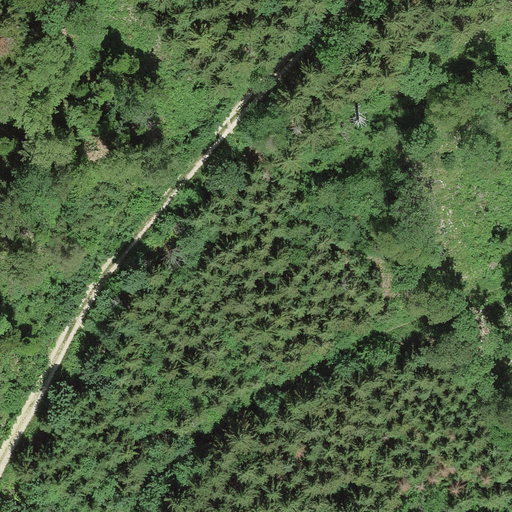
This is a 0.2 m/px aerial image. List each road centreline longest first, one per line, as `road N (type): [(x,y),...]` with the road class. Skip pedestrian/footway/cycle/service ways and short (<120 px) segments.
road 1 (track): [(0,469),(108,270),(253,95),(349,0)]
road 2 (track): [(511,284),(239,405),(124,511)]
